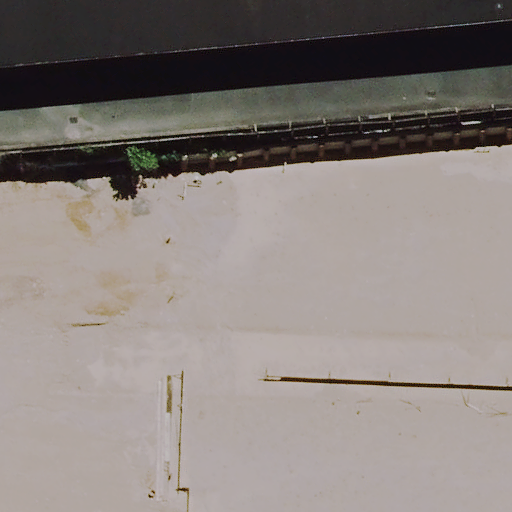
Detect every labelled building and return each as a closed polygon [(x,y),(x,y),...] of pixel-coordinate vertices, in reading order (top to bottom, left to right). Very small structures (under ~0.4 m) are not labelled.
[(511,0),(0,0),(0,99),(511,52),(511,0)] [(447,459),(467,511),(484,511),(511,501),(511,235),(498,199),(365,251),(447,459)] [(303,459),(322,508),(447,459),(365,251),(349,211),(224,260),(303,459)] [(0,389),(21,442),(42,496),(160,450),(90,272),(72,224),(0,252),(0,389)] [(160,450),(182,506),(303,459),(224,260),(210,224),(90,272),(160,450)] [(0,450),(21,442),(0,389),(0,450)]
